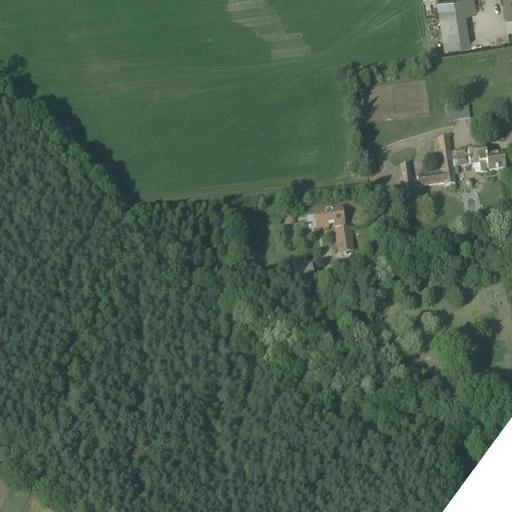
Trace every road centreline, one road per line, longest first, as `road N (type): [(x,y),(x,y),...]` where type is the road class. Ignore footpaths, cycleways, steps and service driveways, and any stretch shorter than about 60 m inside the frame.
road 1 (track): [(110,212),(363,186)]
road 2 (track): [(136,239),(297,399)]
road 3 (unclassified): [(297,399),(335,422),(511,454)]
road 4 (track): [(0,107),(136,239)]
